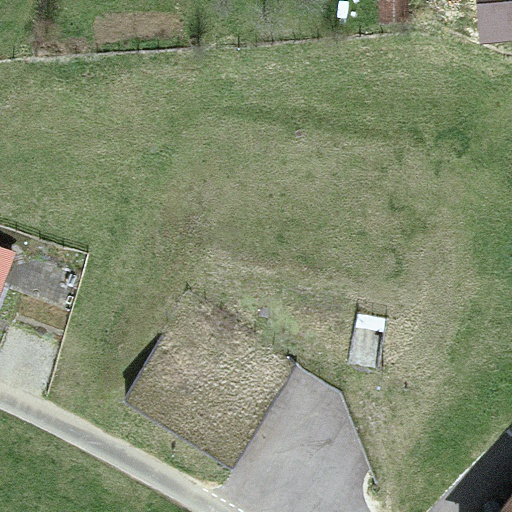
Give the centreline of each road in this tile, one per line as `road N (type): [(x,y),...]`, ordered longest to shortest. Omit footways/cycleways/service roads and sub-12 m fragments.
road 1 (unclassified): [(0,392),(221,511)]
road 2 (track): [(398,511),(398,467),(367,367)]
